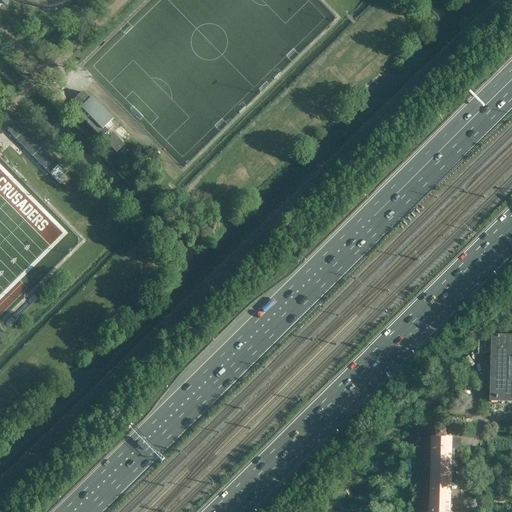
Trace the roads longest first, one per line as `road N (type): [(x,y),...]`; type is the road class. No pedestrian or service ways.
road 1 (unknown): [(511,0),(0,485)]
road 2 (motorway): [(511,94),(87,511)]
road 3 (motorway): [(220,511),(511,226)]
